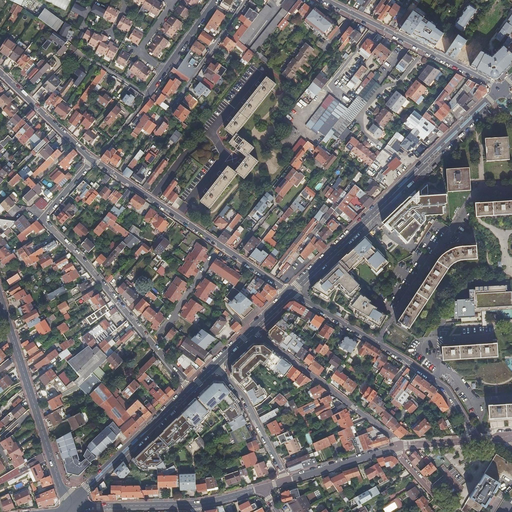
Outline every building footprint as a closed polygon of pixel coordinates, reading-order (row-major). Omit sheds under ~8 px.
[(43,0),(66,11),(70,0),(43,0)] [(82,4),(76,0),(71,11),(76,14),(77,13),(83,16),(85,11),(86,10),(84,9),(81,7),(82,4)] [(145,0),(143,4),(142,6),(150,10),(150,11),(158,15),(164,5),(159,2),(160,2),(156,0),(145,0)] [(240,4),(241,4),(235,1),(235,0),(223,0),(219,6),(228,12),(234,3),(239,6),(240,4)] [(293,6),(298,0),(289,0),(278,14),(283,18),(284,18),(289,12),(293,7),(293,6)] [(299,10),(304,3),(300,0),(298,0),(293,6),(293,7),(289,12),(284,18),(283,18),(278,25),(284,29),(290,21),(287,19),(292,13),(293,13),(294,11),(297,8),(299,10)] [(365,0),(361,5),(358,10),(361,12),(363,13),(371,0),(365,0)] [(381,0),(374,11),(380,15),(387,5),(384,3),(385,0),(381,0)] [(403,8),(407,10),(413,0),(408,0),(408,1),(407,3),(403,8)] [(191,11),(180,3),(177,7),(174,10),(186,19),(187,17),(191,11)] [(307,17),(312,10),(309,7),(310,6),(309,5),(308,6),(304,3),(299,10),(298,11),(307,17)] [(103,15),(108,8),(101,4),(100,8),(96,6),(94,5),(94,6),(91,11),(97,14),(96,15),(102,18),(103,15)] [(377,19),(382,21),(388,13),(393,5),(392,4),(390,7),(387,5),(380,15),(377,19)] [(393,5),(388,13),(394,17),(399,10),(401,8),(395,4),(394,5),(393,5)] [(468,4),(454,26),(461,31),(476,9),(468,4)] [(113,7),(109,5),(108,8),(103,15),(107,17),(111,19),(110,20),(114,22),(120,11),(116,9),(116,10),(112,8),(113,7)] [(252,22),(262,10),(262,9),(257,5),(253,11),(245,5),(240,13),(242,15),(252,22)] [(262,10),(268,14),(272,9),(266,5),(262,10)] [(307,17),(305,20),(314,27),(314,28),(322,35),(323,34),(329,39),(339,27),(316,8),(317,7),(316,6),(312,10),(307,17)] [(38,17),(56,30),(63,21),(45,8),(38,17)] [(217,10),(210,21),(218,27),(226,16),(217,10)] [(244,45),(268,14),(262,10),(239,41),(240,42),(245,46),(244,45)] [(393,19),(398,23),(404,13),(399,10),(394,17),(393,19)] [(402,26),(411,14),(407,10),(404,13),(398,23),(400,24),(402,26)] [(14,11),(8,20),(13,23),(18,14),(14,11)] [(416,13),(413,11),(411,14),(402,26),(399,31),(403,33),(410,37),(423,18),(419,15),(420,14),(417,12),(416,13)] [(495,38),(500,42),(505,35),(508,37),(511,34),(511,31),(511,13),(508,20),(510,21),(508,24),(506,22),(500,30),(498,33),(495,38)] [(283,18),(278,14),(250,49),(255,53),(271,33),(283,18)] [(125,29),(128,31),(133,23),(134,21),(130,19),(130,20),(126,18),(127,17),(123,15),(117,26),(121,28),(121,27),(125,29)] [(172,36),(177,29),(182,22),(172,15),(169,19),(167,22),(166,21),(164,25),(162,29),(172,36)] [(236,44),(238,41),(252,22),(242,15),(240,18),(239,19),(245,23),(246,24),(244,26),(242,25),(231,40),(236,44)] [(428,19),(424,16),(423,18),(410,37),(428,46),(434,48),(441,37),(443,34),(435,28),(435,27),(427,21),(428,19)] [(218,27),(210,21),(204,30),(208,33),(210,30),(213,32),(215,30),(218,27)] [(70,26),(65,23),(58,35),(65,40),(68,32),(67,32),(70,26)] [(344,42),(354,30),(349,26),(339,40),(341,41),(342,41),(344,42)] [(144,34),(134,29),(129,37),(135,41),(138,44),(144,34)] [(83,37),(90,41),(94,34),(87,30),(83,37)] [(204,30),(198,38),(209,46),(210,45),(213,43),(214,43),(216,40),(207,34),(208,33),(204,30)] [(362,36),(354,30),(344,42),(340,47),(342,49),(348,42),(349,42),(350,43),(351,42),(352,43),(354,40),(356,42),(362,36)] [(107,55),(113,58),(119,47),(113,44),(114,42),(111,40),(108,44),(105,43),(109,36),(106,35),(102,33),(101,35),(95,31),(94,34),(90,41),(89,43),(95,46),(96,45),(99,47),(97,51),(103,54),(104,53),(107,54),(107,55)] [(156,56),(163,47),(164,47),(169,40),(159,33),(156,37),(155,36),(153,40),(151,44),(152,44),(148,49),(156,56)] [(503,44),(503,45),(503,46),(504,46),(511,54),(511,34),(508,37),(504,43),(503,44)] [(449,56),(454,59),(461,49),(467,41),(458,35),(445,54),(449,56)] [(465,52),(467,54),(473,46),(473,45),(469,42),(472,37),(470,36),(467,40),(467,41),(461,49),(463,51),(464,52),(465,52)] [(234,47),(236,44),(231,40),(227,37),(222,44),(229,50),(229,49),(230,50),(232,48),(233,49),(234,47)] [(441,37),(434,48),(438,50),(442,53),(448,45),(441,40),(443,38),(441,37)] [(16,45),(7,38),(0,48),(0,49),(8,56),(16,45)] [(209,46),(198,38),(190,50),(199,56),(205,47),(209,46)] [(371,54),(377,46),(373,43),(371,42),(367,39),(359,49),(369,56),(371,54)] [(16,45),(8,56),(13,60),(12,61),(14,62),(15,61),(17,62),(24,54),(25,52),(28,47),(19,40),(16,45)] [(238,41),(236,44),(246,52),(242,57),(249,62),(255,54),(249,49),(246,47),(245,46),(240,42),(238,41)] [(288,66),(282,74),(290,80),(297,72),(296,72),(302,64),(303,65),(309,57),(308,56),(314,49),(307,43),(306,42),(300,50),(301,51),(295,59),(294,58),(287,66),(288,66)] [(392,52),(380,43),(377,46),(371,54),(383,63),(392,52)] [(68,48),(64,45),(57,52),(60,56),(68,48)] [(473,46),(467,54),(469,55),(470,56),(471,56),(474,58),(479,51),(475,47),(473,46)] [(480,52),(470,67),(492,78),(496,77),(498,76),(511,62),(511,54),(504,46),(503,46),(491,57),(480,52)] [(0,49),(0,51),(8,57),(8,56),(0,49)] [(85,54),(83,53),(78,49),(75,51),(82,57),(83,57),(85,54)] [(127,52),(123,50),(117,61),(125,65),(131,54),(128,52),(127,52)] [(190,50),(177,70),(178,70),(189,79),(203,59),(199,56),(190,50)] [(17,62),(16,63),(20,66),(19,67),(22,69),(28,63),(32,58),(30,57),(28,55),(27,56),(24,54),(17,62)] [(412,59),(406,54),(398,63),(404,68),(405,68),(412,59)] [(32,58),(28,63),(31,66),(38,57),(35,55),(33,56),(32,58)] [(269,64),(271,62),(263,56),(260,59),(268,65),(269,64)] [(148,66),(145,64),(145,63),(142,61),(137,58),(130,69),(137,74),(144,80),(152,70),(148,67),(148,66)] [(41,69),(48,62),(47,61),(43,61),(39,65),(41,66),(40,67),(41,69)] [(39,71),(42,75),(50,66),(48,64),(50,63),(48,62),(41,69),(39,71)] [(22,69),(19,73),(25,77),(27,75),(33,68),(31,66),(28,63),(22,69)] [(216,73),(221,66),(222,65),(218,63),(216,66),(212,63),(208,68),(216,73)] [(404,68),(398,63),(396,66),(402,71),(404,68)] [(362,64),(346,85),(351,89),(359,79),(367,68),(362,64)] [(440,71),(428,65),(426,68),(425,67),(420,72),(422,74),(418,78),(428,86),(434,78),(440,71)] [(221,66),(216,73),(221,76),(221,77),(227,69),(223,66),(223,67),(221,66)] [(28,77),(31,80),(39,71),(36,68),(28,77)] [(216,84),(221,76),(216,73),(208,68),(203,75),(216,84)] [(78,69),(75,73),(79,77),(74,84),(77,87),(87,75),(78,69)] [(98,84),(106,72),(102,69),(76,104),(74,108),(77,110),(77,111),(93,90),(97,84),(98,84)] [(189,79),(178,70),(175,74),(187,82),(189,79)] [(371,78),(375,73),(377,71),(376,70),(373,73),(371,72),(363,82),(366,85),(371,78)] [(31,80),(30,81),(33,84),(42,75),(39,71),(31,80)] [(443,74),(440,71),(434,78),(437,81),(443,74)] [(321,89),(328,81),(319,73),(313,82),(321,89)] [(375,81),(379,76),(375,73),(371,78),(375,81)] [(450,111),(458,120),(466,111),(461,107),(457,103),(465,93),(467,95),(476,83),(468,79),(448,106),(444,102),(447,99),(446,98),(463,77),(460,75),(456,73),(434,102),(441,107),(434,114),(441,120),(450,111)] [(53,74),(51,77),(54,80),(55,79),(61,83),(62,82),(53,74)] [(66,85),(59,94),(60,95),(62,96),(75,81),(72,79),(75,76),(74,75),(66,85)] [(112,85),(116,78),(113,76),(112,77),(108,82),(112,85)] [(261,84),(259,87),(247,101),(245,104),(233,118),(231,121),(225,129),(234,136),(229,142),(236,148),(239,151),(242,152),(246,156),(243,160),(240,163),(233,172),(227,168),(223,173),(220,176),(209,190),(206,193),(200,200),(210,208),(238,174),(244,178),(250,171),(258,161),(249,154),(254,147),(249,143),(237,133),(276,84),(267,76),(261,84)] [(42,86),(46,89),(47,88),(53,93),(61,83),(55,79),(54,80),(51,77),(48,80),(42,86)] [(170,80),(167,86),(176,93),(177,91),(176,90),(181,83),(177,80),(178,79),(177,78),(174,82),(170,80)] [(204,78),(201,83),(211,90),(213,87),(210,85),(211,84),(204,78)] [(362,98),(375,81),(371,78),(366,85),(358,94),(358,95),(362,98)] [(405,94),(415,102),(426,88),(416,80),(413,84),(412,83),(407,89),(409,90),(405,94)] [(380,85),(375,81),(362,98),(365,101),(369,96),(371,97),(371,96),(380,85)] [(211,90),(201,83),(200,82),(193,90),(196,92),(195,93),(200,97),(202,93),(206,97),(211,91),(211,90)] [(316,95),(321,89),(313,82),(308,88),(316,95)] [(358,94),(366,85),(363,82),(355,92),(358,94)] [(461,107),(466,111),(470,108),(463,104),(468,98),(470,99),(474,94),(479,100),(487,92),(486,88),(482,86),(476,83),(467,95),(465,93),(457,103),(461,107)] [(101,87),(98,84),(97,84),(93,90),(97,93),(101,87)] [(167,86),(159,97),(156,101),(156,102),(157,104),(159,105),(166,110),(169,107),(166,105),(167,103),(164,101),(167,97),(170,99),(174,93),(175,94),(176,93),(167,86)] [(128,90),(136,96),(139,93),(130,87),(128,90)] [(102,97),(105,93),(107,91),(103,88),(99,94),(102,97)] [(389,101),(385,105),(395,113),(406,99),(396,91),(393,95),(392,94),(387,100),(389,101)] [(52,94),(46,102),(50,106),(51,105),(52,104),(58,96),(53,93),(52,94)] [(108,103),(112,98),(105,93),(102,97),(99,94),(96,98),(106,106),(108,103)] [(159,97),(154,93),(151,98),(151,99),(156,102),(156,101),(159,97)] [(5,97),(6,96),(4,94),(0,97),(0,102),(1,103),(0,104),(5,109),(9,104),(10,103),(9,102),(5,97)] [(58,96),(52,104),(56,108),(60,102),(62,99),(61,98),(59,97),(60,95),(59,94),(58,96)] [(122,100),(129,106),(136,97),(131,94),(129,96),(126,94),(122,100)] [(197,100),(189,94),(187,97),(186,99),(183,102),(184,102),(182,105),(189,110),(190,108),(191,108),(197,100)] [(311,129),(335,99),(330,94),(306,125),(311,129)] [(470,99),(475,103),(479,100),(474,94),(470,99)] [(365,101),(362,98),(358,95),(347,108),(325,136),(322,140),(326,143),(331,136),(336,140),(338,137),(346,127),(371,97),(369,96),(365,101)] [(156,105),(157,104),(156,102),(151,99),(139,113),(143,116),(140,120),(141,120),(141,121),(133,131),(138,135),(141,131),(141,130),(143,129),(150,118),(153,113),(151,112),(148,116),(145,114),(149,109),(150,110),(153,107),(152,106),(154,104),(156,105)] [(325,136),(347,108),(335,99),(311,129),(313,131),(316,133),(318,131),(325,136)] [(60,116),(64,120),(72,110),(67,106),(67,107),(65,106),(60,102),(56,108),(55,109),(54,111),(59,114),(61,115),(60,116)] [(13,106),(10,103),(9,104),(5,109),(4,110),(12,118),(16,114),(19,111),(16,108),(17,108),(14,105),(13,106)] [(116,105),(104,119),(110,124),(121,110),(116,105)] [(182,105),(181,105),(173,115),(179,120),(182,122),(183,122),(191,112),(189,110),(182,105)] [(381,111),(377,108),(373,113),(376,116),(374,120),(377,123),(375,125),(373,124),(368,131),(378,138),(383,132),(381,130),(393,115),(384,107),(381,111)] [(18,133),(27,124),(26,124),(24,121),(25,119),(27,121),(35,113),(32,110),(22,119),(16,126),(14,129),(18,133)] [(77,111),(77,110),(69,121),(75,126),(81,119),(83,121),(86,118),(83,115),(78,111),(77,111)] [(422,117),(414,110),(401,126),(409,132),(404,138),(397,132),(391,139),(394,141),(390,147),(398,152),(402,146),(408,151),(409,149),(410,150),(412,147),(413,148),(419,140),(419,139),(420,137),(424,139),(427,135),(428,136),(432,131),(433,131),(435,127),(433,125),(429,122),(426,120),(422,117)] [(93,123),(96,119),(86,112),(83,115),(86,118),(89,120),(93,123)] [(432,117),(426,112),(422,117),(426,120),(429,122),(433,125),(435,123),(430,119),(432,117)] [(143,129),(141,130),(143,132),(144,130),(150,134),(157,125),(151,121),(156,115),(153,113),(150,118),(143,129)] [(10,121),(16,126),(22,119),(16,114),(12,118),(10,121)] [(166,118),(164,116),(153,132),(159,136),(160,136),(161,136),(170,123),(169,123),(170,121),(166,118)] [(88,130),(88,129),(93,123),(89,120),(86,118),(83,121),(82,122),(87,125),(86,127),(85,128),(88,130)] [(283,118),(280,121),(284,124),(290,129),(292,126),(292,125),(283,118)] [(186,130),(189,127),(183,122),(182,122),(180,124),(180,125),(186,130)] [(440,130),(444,133),(448,129),(442,123),(439,127),(437,125),(435,127),(438,129),(440,130)] [(30,127),(27,124),(18,133),(16,134),(16,135),(20,138),(22,135),(23,135),(30,127)] [(292,126),(290,129),(279,142),(284,146),(297,130),(292,126)] [(35,132),(30,127),(23,135),(22,135),(20,138),(19,139),(24,144),(28,140),(31,137),(35,132)] [(350,131),(346,127),(338,137),(342,141),(350,131)] [(45,137),(46,137),(38,129),(37,131),(35,132),(31,137),(34,140),(31,143),(36,147),(45,137)] [(88,130),(82,137),(91,144),(98,136),(88,129),(88,130)] [(182,135),(176,130),(170,138),(176,142),(182,135)] [(0,142),(0,143),(4,147),(12,138),(9,135),(6,138),(3,140),(0,142)] [(49,141),(45,137),(36,147),(31,152),(35,156),(49,141)] [(345,146),(370,166),(380,153),(377,150),(374,154),(367,149),(370,145),(365,141),(362,145),(352,137),(345,146)] [(484,138),(486,161),(509,160),(508,137),(484,138)] [(302,138),(291,151),(296,155),(301,149),(307,142),(302,138)] [(314,150),(316,147),(308,141),(307,142),(301,149),(305,152),(309,146),(314,150)] [(58,149),(59,147),(57,145),(52,149),(48,145),(38,155),(40,157),(42,155),(47,160),(58,149)] [(145,159),(150,164),(157,155),(158,153),(162,148),(160,146),(157,149),(159,151),(155,155),(151,151),(149,153),(148,152),(145,157),(146,158),(145,159)] [(319,167),(322,164),(323,165),(329,157),(327,155),(327,154),(318,147),(317,146),(316,147),(314,150),(312,152),(315,154),(313,157),(314,157),(313,158),(314,159),(312,161),(319,167)] [(62,153),(58,149),(47,160),(45,162),(40,166),(34,172),(32,174),(35,177),(41,170),(42,172),(62,153)] [(65,169),(66,170),(70,166),(68,163),(71,160),(78,153),(73,149),(59,163),(65,169)] [(140,149),(122,173),(129,178),(131,175),(134,171),(131,170),(132,169),(133,167),(145,153),(140,149)] [(296,155),(295,156),(299,159),(305,152),(301,149),(296,155)] [(106,152),(101,159),(108,164),(110,160),(115,154),(115,153),(112,150),(109,154),(106,152)] [(3,156),(8,161),(12,157),(6,152),(3,156)] [(327,169),(337,157),(333,153),(323,166),(327,169)] [(122,158),(115,154),(110,160),(117,165),(122,158)] [(132,156),(129,154),(123,163),(126,165),(132,156)] [(295,156),(290,163),(293,166),(296,168),(300,163),(301,163),(302,162),(299,159),(295,156)] [(146,181),(150,184),(155,178),(161,170),(164,166),(167,163),(166,162),(169,159),(165,157),(164,158),(146,181)] [(393,172),(401,163),(396,157),(387,165),(389,168),(390,169),(393,172)] [(143,162),(132,176),(141,182),(145,177),(140,173),(144,168),(145,169),(147,165),(143,162)] [(26,165),(22,169),(27,174),(31,170),(26,165)] [(0,183),(3,181),(1,179),(6,173),(8,175),(12,172),(9,170),(5,166),(1,170),(0,171),(0,183)] [(469,167),(446,169),(448,192),(470,190),(469,167)] [(50,176),(57,183),(65,175),(58,168),(50,176)] [(284,172),(282,175),(284,176),(286,178),(289,180),(293,176),(295,173),(297,171),(293,168),(292,170),(288,175),(284,172)] [(17,173),(21,177),(25,181),(29,177),(32,174),(34,172),(31,170),(27,174),(22,169),(18,173),(17,173)] [(375,178),(380,182),(385,176),(384,175),(384,172),(383,170),(382,169),(375,178)] [(297,179),(294,184),(297,186),(305,176),(300,172),(299,173),(297,171),(295,173),(293,176),(297,179)] [(58,184),(60,186),(72,176),(70,174),(68,172),(65,175),(57,183),(58,184)] [(12,178),(8,182),(12,186),(21,177),(17,173),(12,178)] [(105,184),(111,177),(106,174),(102,180),(104,182),(103,183),(104,184),(105,184)] [(278,194),(275,198),(274,198),(275,198),(274,199),(275,201),(275,202),(278,204),(282,199),(281,198),(293,183),(294,184),(297,179),(293,176),(289,180),(278,194)] [(29,177),(25,181),(30,187),(32,189),(36,185),(29,177)] [(325,194),(329,198),(334,191),(343,180),(339,177),(336,181),(337,182),(331,188),(330,187),(325,194)] [(275,191),(278,194),(289,180),(286,178),(285,179),(275,191)] [(371,183),(364,192),(370,197),(377,189),(380,186),(377,184),(373,180),(370,178),(369,181),(371,183)] [(77,187),(83,193),(79,197),(78,195),(75,199),(78,202),(85,195),(91,187),(83,180),(77,187)] [(166,198),(167,197),(172,191),(174,187),(177,183),(173,180),(172,181),(170,184),(162,194),(166,198)] [(43,185),(40,181),(36,185),(32,189),(36,194),(38,195),(42,191),(39,189),(43,185)] [(142,187),(146,189),(150,184),(146,181),(142,187)] [(95,190),(99,185),(97,183),(93,189),(91,187),(85,195),(86,196),(82,201),(85,203),(86,201),(95,190)] [(58,188),(60,191),(62,188),(60,186),(58,184),(55,186),(49,191),(47,189),(43,192),(48,197),(58,188)] [(342,211),(353,221),(359,215),(347,205),(355,194),(360,199),(358,201),(366,208),(374,200),(370,197),(364,192),(355,185),(338,205),(337,207),(342,211)] [(108,198),(113,192),(105,186),(99,194),(101,196),(106,200),(108,198)] [(311,201),(316,194),(306,186),(301,193),(303,194),(303,195),(305,197),(309,194),(312,196),(310,200),(311,201)] [(329,198),(334,202),(343,191),(340,188),(336,192),(334,191),(329,198)] [(24,196),(23,198),(24,199),(25,198),(28,201),(36,194),(32,189),(26,194),(24,196)] [(121,197),(122,195),(119,192),(115,189),(113,192),(108,198),(116,204),(120,198),(121,197)] [(132,192),(128,189),(124,193),(122,195),(121,197),(124,199),(127,196),(128,197),(132,192)] [(99,194),(95,190),(86,201),(90,205),(97,197),(97,196),(99,194)] [(167,197),(174,203),(175,202),(178,197),(179,196),(172,191),(167,197)] [(13,192),(0,203),(0,212),(4,209),(7,212),(14,205),(15,205),(13,202),(14,200),(13,199),(17,196),(16,194),(14,192),(13,192)] [(267,192),(263,197),(248,215),(251,217),(257,210),(261,213),(267,205),(265,203),(267,200),(270,202),(273,197),(271,195),(267,192)] [(139,209),(145,201),(136,194),(129,203),(139,209)] [(447,196),(447,194),(409,197),(382,223),(387,227),(386,228),(388,230),(389,229),(392,233),(395,229),(407,242),(426,220),(426,215),(443,214),(443,207),(445,207),(445,204),(447,203),(447,196)] [(298,208),(302,212),(304,209),(298,204),(296,202),(297,199),(299,200),(300,198),(298,197),(292,203),(298,208)] [(41,198),(34,204),(39,209),(42,210),(44,209),(48,204),(41,198)] [(476,216),(511,214),(511,200),(476,203),(476,216)] [(71,202),(63,211),(71,219),(75,215),(71,211),(75,207),(71,202)] [(284,275),(300,254),(316,234),(318,231),(324,224),(329,218),(330,216),(337,207),(338,205),(334,202),(330,208),(325,215),(318,223),(306,238),(285,265),(281,270),(280,271),(284,275)] [(294,212),(298,208),(292,203),(290,206),(285,213),(280,218),(279,220),(281,222),(284,219),(285,220),(287,217),(293,211),(294,212)] [(279,269),(281,270),(285,265),(306,238),(318,223),(325,215),(330,208),(324,204),(319,210),(313,219),(279,261),(283,263),(279,268),(279,269)] [(20,209),(15,205),(7,212),(12,217),(20,209)] [(227,205),(213,222),(222,230),(229,221),(226,219),(227,218),(225,217),(232,209),(227,205)] [(120,210),(114,206),(106,216),(115,222),(116,221),(123,211),(121,208),(120,210)] [(330,216),(335,219),(342,211),(337,207),(330,216)] [(156,214),(157,213),(151,209),(144,219),(149,223),(150,222),(156,214)] [(238,213),(228,226),(232,229),(242,216),(238,213)] [(168,224),(156,214),(150,222),(162,231),(168,224)] [(27,228),(31,225),(23,215),(16,221),(14,223),(22,232),(27,228)] [(96,234),(99,236),(107,226),(109,224),(115,228),(115,230),(117,231),(119,231),(122,233),(122,234),(126,237),(128,235),(130,233),(126,230),(119,225),(115,222),(106,216),(105,217),(104,218),(102,221),(101,222),(100,223),(93,231),(96,234)] [(341,227),(343,230),(345,228),(335,219),(330,216),(329,218),(331,220),(326,226),(327,226),(332,231),(338,225),(339,226),(341,227)] [(14,223),(16,221),(0,219),(0,227),(3,231),(2,231),(2,232),(0,234),(0,233),(0,236),(1,236),(0,236),(1,235),(4,233),(5,231),(9,228),(14,223)] [(37,233),(44,227),(39,223),(37,220),(31,225),(27,228),(22,232),(17,236),(21,242),(24,241),(26,239),(24,236),(28,234),(33,229),(37,233)] [(74,229),(77,232),(83,237),(88,232),(82,226),(79,223),(74,229)] [(126,230),(130,233),(131,233),(137,238),(140,234),(142,231),(131,223),(126,230)] [(236,231),(227,243),(227,244),(229,246),(229,245),(231,246),(230,246),(232,248),(234,244),(233,243),(235,240),(241,232),(240,231),(243,227),(241,224),(236,231)] [(316,234),(328,245),(331,242),(327,238),(330,234),(332,231),(327,226),(321,233),(318,231),(316,234)] [(271,246),(273,248),(277,244),(270,238),(276,231),(274,229),(275,228),(273,227),(272,228),(263,240),(265,241),(271,246)] [(0,236),(0,248),(0,249),(4,246),(7,243),(3,238),(6,235),(6,236),(11,231),(9,228),(5,231),(4,233),(1,235),(0,236),(1,236),(0,236)] [(224,230),(218,238),(226,243),(231,236),(228,233),(224,230)] [(119,253),(120,253),(129,242),(134,246),(136,243),(141,247),(144,243),(142,242),(137,238),(131,233),(130,233),(128,235),(126,237),(122,242),(121,243),(115,249),(118,251),(119,253)] [(311,252),(316,256),(328,245),(316,234),(300,254),(304,259),(309,254),(311,252)] [(252,253),(256,248),(258,246),(260,243),(256,240),(252,237),(244,247),(252,253)] [(340,260),(350,270),(359,261),(360,263),(364,260),(376,273),(382,268),(388,262),(385,259),(385,260),(380,255),(381,255),(371,244),(370,245),(364,238),(364,237),(340,260)] [(87,238),(82,244),(89,252),(95,246),(87,238)] [(170,242),(164,238),(161,242),(154,251),(157,254),(158,255),(170,242)] [(122,242),(119,239),(115,244),(113,242),(106,249),(111,254),(115,249),(121,243),(122,242)] [(53,248),(57,245),(55,241),(55,240),(54,241),(54,240),(44,246),(36,251),(28,256),(33,263),(39,260),(40,260),(38,257),(36,258),(35,256),(38,254),(44,251),(46,250),(47,251),(51,248),(52,249),(53,249),(53,248)] [(150,249),(151,249),(154,251),(161,242),(158,240),(150,249)] [(28,256),(36,251),(32,246),(33,245),(31,241),(26,244),(24,246),(23,246),(22,247),(28,256)] [(208,250),(197,242),(194,246),(195,247),(191,253),(190,252),(184,261),(185,261),(182,267),(180,266),(177,270),(188,278),(191,274),(195,276),(199,270),(195,268),(201,260),(204,262),(208,256),(205,254),(208,250)] [(144,250),(147,253),(151,249),(150,249),(144,243),(141,247),(138,250),(132,257),(134,259),(140,252),(142,249),(144,250)] [(432,268),(430,267),(428,270),(430,271),(423,282),(421,280),(419,284),(421,285),(412,299),(410,298),(408,301),(410,303),(403,313),(401,312),(398,316),(401,317),(398,321),(410,329),(448,270),(449,268),(451,266),(453,264),(455,263),(457,262),(460,261),(462,260),(464,260),(478,259),(477,245),(471,245),(471,243),(463,244),(463,246),(459,247),(456,247),(453,248),(450,249),(449,247),(444,250),(446,252),(442,254),(439,257),(437,260),(432,268)] [(7,250),(4,246),(0,249),(0,258),(2,261),(12,253),(9,249),(7,250)] [(18,250),(24,259),(28,256),(22,247),(20,248),(18,250)] [(250,256),(251,257),(260,264),(268,254),(263,250),(261,252),(256,248),(252,253),(250,256)] [(106,259),(102,263),(106,267),(119,253),(118,251),(115,249),(111,254),(106,259)] [(269,255),(262,264),(265,266),(266,265),(271,269),(277,261),(274,258),(278,252),(274,249),(273,250),(269,255)] [(2,261),(1,261),(3,265),(9,261),(9,262),(16,257),(13,253),(12,253),(2,261)] [(53,263),(52,264),(56,271),(60,268),(59,268),(69,263),(67,260),(73,257),(69,253),(65,256),(65,257),(56,262),(56,261),(55,262),(53,263)] [(96,260),(101,265),(102,263),(106,259),(103,255),(105,254),(103,253),(96,260)] [(53,263),(48,254),(40,260),(39,260),(44,268),(52,264),(53,263)] [(28,256),(24,259),(29,266),(33,263),(28,256)] [(216,258),(209,269),(235,286),(242,276),(238,274),(240,271),(234,267),(232,270),(225,265),(227,263),(221,259),(219,261),(216,258)] [(350,270),(340,260),(312,287),(313,288),(312,291),(315,293),(315,292),(318,294),(317,295),(325,299),(325,298),(328,300),(332,294),(331,294),(336,290),(336,287),(337,287),(338,287),(352,299),(350,302),(353,304),(351,306),(357,310),(356,313),(360,315),(358,318),(373,326),(374,324),(380,327),(386,317),(382,314),(383,313),(376,309),(377,308),(369,303),(370,301),(364,296),(364,297),(358,292),(360,289),(358,286),(359,285),(347,272),(350,270)] [(171,265),(166,261),(161,266),(166,270),(171,265)] [(67,273),(75,269),(72,264),(71,262),(64,266),(67,273)] [(156,272),(161,276),(166,270),(161,266),(156,272)] [(67,283),(79,277),(75,269),(67,273),(62,276),(67,283)] [(14,276),(7,280),(10,284),(20,277),(18,273),(14,276)] [(107,276),(105,278),(109,283),(113,278),(114,277),(109,273),(108,275),(109,276),(108,277),(107,276)] [(184,287),(187,283),(176,276),(163,296),(173,303),(176,299),(178,300),(182,295),(180,293),(182,290),(184,291),(186,288),(184,287)] [(247,296),(250,293),(253,288),(255,285),(256,284),(260,279),(255,276),(251,281),(245,289),(243,287),(240,291),(246,297),(247,296)] [(7,280),(6,281),(10,285),(21,278),(20,277),(10,284),(7,280)] [(216,286),(205,278),(202,283),(200,282),(195,288),(197,290),(194,294),(205,302),(209,297),(207,296),(212,290),(213,291),(216,286)] [(253,288),(256,290),(258,287),(260,288),(261,288),(264,283),(263,282),(264,282),(260,279),(256,284),(255,285),(253,288)] [(118,291),(122,294),(128,287),(130,285),(131,284),(126,280),(123,283),(118,289),(119,290),(118,291)] [(82,292),(90,287),(89,284),(87,281),(80,284),(78,285),(80,289),(82,292)] [(264,290),(272,297),(276,294),(276,290),(266,283),(262,288),(264,290)] [(14,293),(14,294),(22,290),(21,289),(18,284),(9,290),(11,295),(14,293)] [(128,287),(122,294),(130,302),(136,295),(135,294),(129,289),(130,287),(131,286),(130,285),(128,287)] [(475,317),(474,312),(476,312),(476,311),(476,308),(511,305),(511,301),(511,291),(505,292),(505,290),(507,290),(506,285),(484,286),(484,289),(475,290),(473,290),(473,289),(469,290),(469,297),(469,299),(457,300),(457,301),(458,318),(461,318),(475,317)] [(47,294),(51,301),(53,299),(56,298),(54,296),(65,290),(63,286),(47,294)] [(240,292),(233,287),(223,300),(244,317),(253,309),(248,305),(252,302),(240,292)] [(249,300),(260,309),(268,302),(269,301),(258,292),(257,291),(256,290),(253,288),(250,293),(253,295),(249,300)] [(14,294),(17,300),(20,299),(23,305),(21,307),(25,315),(34,310),(30,302),(33,301),(29,294),(26,295),(24,292),(26,291),(24,289),(22,290),(14,294)] [(88,300),(96,295),(93,290),(83,296),(86,301),(88,300)] [(149,290),(146,293),(154,300),(157,297),(154,294),(149,290)] [(258,292),(269,301),(272,297),(264,290),(261,293),(258,291),(258,292)] [(91,305),(102,298),(98,293),(96,295),(88,300),(91,305)] [(103,306),(105,304),(102,298),(91,305),(95,311),(99,309),(103,306)] [(142,298),(134,307),(142,314),(149,306),(150,305),(142,298)] [(202,306),(191,299),(188,303),(186,302),(181,309),(183,310),(180,315),(191,323),(194,318),(193,317),(198,311),(199,311),(202,306)] [(68,305),(65,301),(57,306),(60,310),(68,305)] [(284,307),(293,313),(295,310),(302,314),(300,317),(307,321),(313,313),(305,308),(294,301),(290,301),(284,307)] [(111,306),(109,302),(105,304),(103,306),(99,309),(102,313),(111,306)] [(69,308),(68,305),(60,310),(63,315),(67,313),(66,312),(67,311),(66,310),(69,308)] [(511,305),(476,308),(476,311),(481,311),(482,322),(482,324),(482,326),(486,326),(486,323),(486,321),(485,311),(511,309),(511,305)] [(149,306),(142,314),(145,316),(147,318),(150,321),(157,313),(149,306)] [(108,317),(118,310),(115,307),(114,308),(106,313),(108,317)] [(23,316),(27,323),(39,317),(40,316),(36,309),(35,309),(34,310),(25,315),(24,315),(23,316)] [(163,315),(159,311),(157,313),(150,321),(153,323),(151,326),(156,331),(159,328),(157,327),(165,318),(162,316),(163,315)] [(313,312),(313,313),(307,321),(311,323),(309,326),(316,331),(324,319),(320,316),(319,318),(315,315),(316,314),(313,312)] [(220,316),(210,330),(215,334),(219,331),(220,331),(225,325),(224,324),(226,321),(220,316)] [(39,317),(27,323),(26,324),(29,329),(35,325),(41,321),(39,317)] [(230,327),(236,333),(242,326),(233,318),(233,319),(234,320),(232,322),(229,325),(231,326),(230,327)] [(41,336),(51,330),(44,319),(41,321),(35,325),(41,336)] [(109,335),(116,329),(111,322),(108,323),(105,319),(82,337),(88,345),(92,349),(104,339),(109,335)] [(58,326),(63,333),(65,332),(69,329),(64,322),(62,323),(58,326)] [(75,336),(75,335),(82,330),(77,323),(70,328),(75,336)] [(398,323),(397,325),(407,331),(408,330),(398,323)] [(328,339),(334,330),(331,328),(332,327),(332,326),(330,325),(329,325),(328,326),(325,325),(319,334),(328,339)] [(172,327),(166,335),(170,339),(175,332),(176,330),(173,328),(172,327)] [(432,330),(429,328),(422,338),(427,338),(432,330)] [(123,342),(133,333),(130,329),(121,337),(116,342),(118,344),(120,342),(121,340),(123,342)] [(198,333),(192,341),(203,349),(205,346),(206,347),(213,340),(212,339),(213,337),(207,333),(202,329),(201,330),(198,334),(198,333)] [(67,340),(67,341),(70,338),(73,337),(71,335),(69,337),(65,332),(63,333),(67,340)] [(116,342),(121,337),(119,335),(113,340),(109,344),(104,339),(92,349),(88,345),(77,354),(73,357),(69,360),(68,361),(80,376),(74,382),(77,385),(78,386),(88,396),(102,382),(92,373),(98,367),(107,359),(108,357),(104,353),(110,348),(116,342)] [(113,340),(109,335),(104,339),(109,344),(113,340)] [(359,340),(357,338),(356,340),(353,338),(352,340),(346,336),(339,346),(344,349),(345,348),(352,352),(359,340)] [(175,349),(189,359),(190,358),(193,354),(202,360),(208,352),(203,349),(192,341),(186,337),(182,343),(180,342),(175,349)] [(38,338),(33,341),(38,350),(40,349),(43,347),(38,338)] [(33,341),(29,343),(24,346),(30,355),(38,350),(33,341)] [(493,341),(493,344),(489,344),(489,341),(485,341),(485,344),(472,345),(472,342),(467,342),(468,345),(455,346),(455,343),(451,344),(451,346),(442,347),(443,360),(498,357),(497,343),(497,341),(493,341)] [(366,342),(365,343),(359,353),(363,356),(364,356),(365,357),(367,355),(365,354),(366,351),(377,358),(381,353),(381,352),(366,342)] [(8,344),(8,343),(0,349),(0,363),(6,358),(5,357),(6,356),(3,352),(3,353),(2,352),(9,347),(8,344)] [(253,404),(254,404),(264,399),(262,396),(265,394),(262,387),(261,388),(259,384),(257,385),(256,384),(256,383),(258,381),(253,376),(251,378),(247,373),(252,368),(256,364),(259,361),(260,360),(266,364),(266,365),(273,370),(274,368),(285,376),(286,374),(292,366),(293,365),(277,354),(268,347),(264,344),(260,344),(257,344),(253,344),(247,350),(238,359),(232,365),(232,369),(231,372),(231,376),(234,380),(244,391),(245,390),(247,392),(246,392),(247,393),(248,395),(249,397),(253,404)] [(309,353),(304,361),(310,365),(313,360),(319,352),(323,346),(320,344),(315,351),(314,353),(314,354),(313,355),(314,356),(313,357),(309,353)] [(323,346),(319,352),(330,360),(334,354),(327,350),(329,347),(325,344),(323,346)] [(70,353),(73,357),(77,354),(70,346),(67,348),(70,353)] [(172,346),(169,348),(183,358),(189,363),(198,369),(200,367),(189,359),(175,349),(172,346)] [(302,346),(296,354),(304,361),(309,353),(311,349),(309,348),(307,351),(302,346)] [(59,354),(63,359),(66,356),(70,353),(67,348),(66,349),(59,354)] [(113,352),(110,348),(104,353),(108,357),(113,352)] [(169,348),(165,352),(168,355),(172,351),(178,359),(174,362),(178,367),(180,369),(187,376),(189,378),(192,375),(197,370),(198,369),(189,363),(183,358),(169,348)] [(30,355),(28,357),(31,362),(43,353),(40,349),(38,350),(30,355)] [(55,349),(47,356),(48,357),(50,361),(59,354),(55,349)] [(116,368),(123,361),(114,352),(113,352),(108,357),(107,359),(114,366),(113,366),(114,367),(114,366),(116,368)] [(399,369),(395,367),(394,368),(392,367),(389,365),(390,364),(386,361),(388,359),(385,357),(386,356),(381,353),(377,358),(376,360),(380,363),(377,368),(381,370),(379,374),(385,378),(391,381),(399,369)] [(189,359),(200,367),(201,366),(205,363),(202,360),(193,354),(190,358),(189,359)] [(329,368),(334,372),(342,360),(334,354),(330,360),(329,362),(332,364),(329,368)] [(1,371),(13,361),(12,356),(0,365),(0,369),(0,370),(1,371)] [(48,357),(47,356),(31,367),(34,372),(37,369),(37,368),(41,366),(42,367),(45,365),(50,361),(48,357)] [(139,371),(142,374),(144,372),(152,365),(157,360),(153,357),(139,371)] [(152,365),(154,367),(160,361),(158,359),(157,360),(152,365)] [(310,365),(308,368),(319,376),(324,368),(313,360),(310,365)] [(347,364),(345,363),(345,364),(346,365),(340,373),(336,370),(331,377),(335,380),(342,386),(348,378),(348,377),(342,373),(348,365),(347,364)] [(311,381),(292,366),(286,374),(294,381),(290,386),(295,390),(311,381)] [(108,376),(98,367),(92,373),(102,382),(108,376)] [(51,368),(40,377),(43,382),(46,385),(50,382),(56,377),(52,371),(53,370),(51,368)] [(353,371),(364,379),(365,377),(354,368),(354,369),(353,370),(353,371)] [(56,377),(50,382),(60,394),(61,394),(70,389),(76,385),(77,385),(74,382),(64,371),(58,376),(56,377)] [(147,375),(144,372),(142,374),(137,380),(140,382),(146,389),(147,390),(161,404),(169,397),(163,392),(154,382),(153,383),(149,386),(148,385),(143,380),(148,376),(147,375)] [(403,372),(388,394),(394,398),(396,400),(404,390),(409,384),(413,378),(410,376),(409,377),(403,372)] [(13,382),(7,375),(0,379),(0,384),(1,386),(0,387),(0,393),(14,382),(13,382)] [(438,390),(417,375),(411,383),(415,386),(417,383),(420,386),(419,388),(425,392),(426,390),(429,393),(427,395),(431,398),(436,392),(438,390)] [(348,378),(342,386),(351,392),(357,384),(348,378)] [(140,385),(134,380),(122,393),(127,399),(140,385)] [(110,391),(102,382),(88,396),(96,403),(99,406),(112,394),(110,391)] [(232,431),(238,443),(252,437),(249,430),(248,431),(245,424),(246,424),(241,415),(243,414),(237,403),(240,401),(223,382),(214,382),(212,384),(205,391),(205,390),(194,400),(195,401),(186,410),(185,409),(133,460),(139,466),(138,466),(140,468),(140,467),(142,469),(152,469),(152,468),(152,466),(157,466),(163,462),(163,461),(160,456),(159,453),(162,451),(164,452),(166,449),(168,450),(175,442),(176,444),(190,431),(188,430),(191,427),(192,429),(196,433),(203,426),(199,422),(207,415),(206,413),(210,409),(211,410),(216,404),(226,415),(229,421),(223,424),(228,433),(230,432),(232,431)] [(417,383),(415,386),(427,395),(429,393),(426,390),(425,392),(419,388),(420,386),(417,383)] [(409,384),(404,390),(409,395),(410,396),(413,392),(423,399),(425,396),(409,384)] [(314,399),(328,392),(319,385),(310,390),(314,399)] [(363,396),(370,401),(376,394),(376,393),(366,385),(360,392),(364,395),(363,396)] [(163,392),(169,397),(174,392),(169,386),(163,392)] [(43,388),(39,391),(44,396),(45,396),(48,394),(43,388)] [(114,396),(117,393),(118,392),(113,388),(110,391),(112,394),(114,396)] [(404,390),(396,400),(401,405),(405,401),(407,403),(403,406),(410,413),(417,407),(414,404),(415,402),(412,398),(409,401),(407,398),(409,395),(404,390)] [(283,396),(288,402),(294,399),(290,392),(283,396)] [(441,396),(436,392),(431,398),(434,402),(442,412),(449,408),(441,396)] [(126,411),(136,401),(135,400),(134,401),(133,400),(129,405),(117,393),(114,396),(126,411)] [(284,404),(286,403),(288,402),(283,396),(279,393),(276,397),(272,400),(279,407),(280,406),(284,404)] [(121,423),(123,426),(119,429),(121,431),(124,434),(127,437),(139,426),(132,418),(128,421),(126,419),(130,415),(126,411),(114,396),(112,394),(99,406),(103,409),(105,412),(106,413),(113,421),(117,427),(121,423)] [(372,408),(374,410),(381,400),(382,399),(376,394),(370,401),(369,403),(367,406),(371,409),(372,408)] [(139,399),(152,413),(156,409),(153,407),(158,402),(155,399),(154,399),(151,403),(150,403),(146,399),(146,400),(142,396),(143,396),(142,395),(139,399)] [(300,413),(301,416),(314,410),(328,403),(331,401),(332,401),(329,395),(322,398),(323,401),(319,404),(317,399),(304,405),(300,407),(298,408),(300,413)] [(48,401),(53,410),(63,404),(58,396),(48,401)] [(17,405),(21,401),(19,398),(15,402),(12,405),(14,407),(17,405)] [(396,400),(394,398),(392,401),(400,407),(401,405),(396,400)] [(288,407),(291,412),(293,411),(294,410),(298,408),(297,407),(294,399),(288,402),(286,403),(288,407)] [(138,400),(136,401),(126,411),(130,415),(132,418),(139,426),(151,414),(138,400)] [(375,413),(380,416),(384,411),(386,408),(383,406),(385,403),(381,400),(374,410),(377,411),(375,413)] [(314,410),(317,416),(318,415),(329,410),(329,409),(334,407),(332,403),(331,401),(328,403),(314,410)] [(511,403),(488,405),(489,419),(511,417),(511,403)] [(16,418),(25,410),(20,404),(11,412),(12,413),(16,418)] [(63,406),(44,417),(45,419),(49,417),(54,426),(67,419),(68,418),(71,417),(69,414),(67,415),(64,409),(63,406)] [(381,421),(386,424),(392,416),(394,415),(398,409),(396,407),(389,415),(384,411),(380,416),(383,418),(381,421)] [(317,416),(320,422),(320,421),(331,416),(332,416),(332,415),(329,409),(329,410),(318,415),(317,416)] [(347,411),(345,409),(332,416),(331,416),(335,422),(339,420),(349,416),(349,415),(347,411)] [(261,420),(262,422),(276,415),(274,410),(259,417),(261,420)] [(79,412),(71,417),(68,418),(73,429),(85,423),(79,412)] [(3,424),(10,418),(7,415),(0,421),(3,424)] [(349,416),(339,420),(343,430),(349,427),(350,427),(353,425),(349,416)] [(392,416),(386,424),(391,428),(395,431),(400,426),(401,425),(397,422),(395,420),(396,420),(392,416)] [(451,425),(448,420),(446,416),(436,422),(440,428),(441,428),(442,430),(451,425)] [(413,430),(420,437),(431,426),(424,419),(419,424),(417,422),(416,423),(415,421),(414,419),(411,421),(415,424),(415,423),(417,425),(413,430)] [(283,433),(285,432),(280,422),(277,424),(275,420),(267,424),(273,434),(276,433),(278,436),(283,433)] [(116,435),(121,431),(119,429),(117,427),(113,421),(90,442),(85,452),(89,456),(86,458),(80,462),(79,462),(78,459),(79,459),(70,432),(57,439),(63,460),(67,472),(73,474),(78,475),(91,463),(90,462),(95,457),(96,458),(118,437),(116,435)] [(395,431),(393,433),(400,438),(407,431),(400,426),(395,431)] [(349,427),(343,430),(344,435),(346,439),(347,440),(351,439),(354,437),(349,427)] [(361,435),(376,429),(373,427),(360,432),(357,433),(358,436),(361,435)] [(355,449),(356,452),(389,442),(389,439),(376,429),(361,435),(358,436),(355,437),(354,437),(351,439),(355,449)] [(338,432),(342,442),(346,452),(355,449),(351,439),(347,440),(346,439),(344,435),(343,430),(338,432)] [(290,436),(288,431),(285,432),(283,433),(278,436),(276,436),(277,440),(279,444),(285,442),(293,438),(292,435),(290,436)] [(333,434),(328,437),(330,444),(336,442),(333,434)] [(194,440),(201,450),(207,447),(207,445),(203,441),(199,436),(194,440)] [(10,437),(1,442),(5,449),(7,448),(14,444),(10,437)] [(328,437),(313,444),(316,450),(317,451),(331,446),(330,444),(328,437)] [(295,438),(293,438),(285,442),(290,454),(301,450),(295,438)] [(247,444),(250,453),(254,451),(260,449),(256,440),(247,444)] [(16,443),(14,444),(7,448),(8,451),(10,454),(19,449),(16,443)] [(21,455),(21,456),(22,455),(19,449),(10,454),(11,457),(13,460),(21,455)] [(245,455),(242,456),(246,467),(253,465),(258,463),(254,451),(250,453),(246,455),(245,455)] [(421,458),(415,452),(411,455),(412,455),(409,458),(410,460),(414,464),(415,465),(417,463),(417,462),(421,458)] [(39,464),(45,461),(44,457),(42,453),(30,460),(26,462),(27,465),(19,469),(18,467),(16,468),(0,477),(0,484),(16,476),(39,464)] [(289,468),(302,463),(311,459),(309,454),(303,456),(304,457),(295,460),(292,461),(287,463),(289,468)] [(18,467),(25,463),(21,456),(21,455),(13,460),(12,461),(14,464),(16,467),(16,468),(18,467)] [(510,478),(511,475),(511,466),(495,455),(488,467),(462,509),(466,511),(471,505),(478,510),(482,505),(486,507),(500,483),(499,482),(504,473),(510,478)] [(392,467),(399,461),(395,457),(391,456),(384,458),(383,457),(376,459),(378,463),(380,467),(386,465),(386,467),(390,466),(391,466),(392,467)] [(302,463),(303,467),(307,465),(308,466),(317,463),(315,457),(311,459),(302,463)] [(258,463),(253,465),(258,477),(269,473),(267,469),(268,469),(266,465),(265,465),(264,461),(258,463)] [(124,462),(114,471),(119,477),(124,477),(130,471),(127,466),(124,462)] [(158,487),(179,486),(179,474),(169,474),(168,472),(173,469),(172,466),(167,469),(163,462),(158,465),(157,466),(157,468),(157,469),(158,485),(158,487)] [(428,464),(420,471),(424,475),(428,472),(430,475),(434,471),(434,472),(437,469),(431,462),(428,464)] [(291,472),(304,468),(303,467),(302,463),(289,468),(287,468),(286,469),(287,471),(291,472)] [(380,484),(388,480),(380,467),(378,463),(365,471),(369,479),(378,474),(379,476),(380,476),(382,478),(378,480),(380,484)] [(37,481),(41,479),(45,477),(39,464),(16,476),(18,480),(27,475),(26,474),(29,473),(32,471),(37,481)] [(453,465),(441,473),(456,494),(468,486),(453,465)] [(246,467),(237,471),(224,475),(228,485),(240,480),(239,478),(249,474),(246,467)] [(356,476),(359,483),(363,481),(357,468),(342,472),(343,473),(346,479),(356,476)] [(191,473),(179,473),(179,474),(179,486),(179,490),(184,490),(191,490),(191,491),(196,491),(195,473),(191,473)] [(337,491),(338,492),(342,491),(341,487),(339,487),(338,486),(347,481),(346,479),(343,473),(330,479),(333,485),(336,489),(337,491)] [(43,487),(52,483),(52,482),(50,475),(45,477),(41,479),(43,487)] [(333,491),(336,489),(333,485),(330,479),(328,476),(322,480),(327,488),(330,486),(333,491)] [(214,477),(205,479),(206,483),(207,489),(214,487),(215,490),(215,491),(219,490),(219,489),(218,487),(215,479),(214,477)] [(206,483),(205,479),(200,479),(200,484),(196,485),(197,490),(207,489),(206,483)] [(94,500),(109,500),(108,495),(103,495),(102,494),(102,493),(103,492),(103,491),(102,490),(100,484),(98,487),(95,489),(91,493),(94,500)] [(143,494),(158,494),(158,487),(158,485),(151,486),(152,487),(146,487),(146,490),(142,490),(143,494)] [(108,495),(109,500),(116,500),(116,495),(121,495),(121,486),(109,486),(109,495),(108,495)] [(121,486),(121,495),(121,497),(126,497),(144,497),(143,494),(142,490),(140,486),(121,486)] [(407,492),(414,501),(421,496),(415,487),(407,492)] [(39,508),(39,507),(45,506),(54,503),(56,505),(58,502),(54,488),(35,496),(39,508)] [(282,497),(284,504),(287,503),(288,502),(299,496),(297,489),(281,493),(282,497)] [(18,505),(28,501),(32,499),(28,490),(14,496),(18,505)] [(345,501),(346,502),(348,501),(342,491),(338,492),(345,501)] [(367,491),(354,498),(359,505),(361,504),(371,498),(368,492),(367,491)] [(14,507),(11,499),(8,493),(0,497),(0,499),(5,511),(14,507)] [(302,495),(310,507),(311,506),(304,494),(302,495)] [(295,511),(300,511),(306,509),(310,507),(302,495),(299,496),(288,502),(293,509),(294,509),(295,511)] [(415,502),(421,509),(427,504),(428,503),(423,496),(415,502)] [(397,506),(399,509),(404,505),(398,497),(393,501),(397,506)] [(239,506),(241,511),(247,511),(257,507),(254,503),(250,505),(248,501),(239,506)] [(387,511),(388,511),(397,506),(393,501),(384,506),(387,511)]
